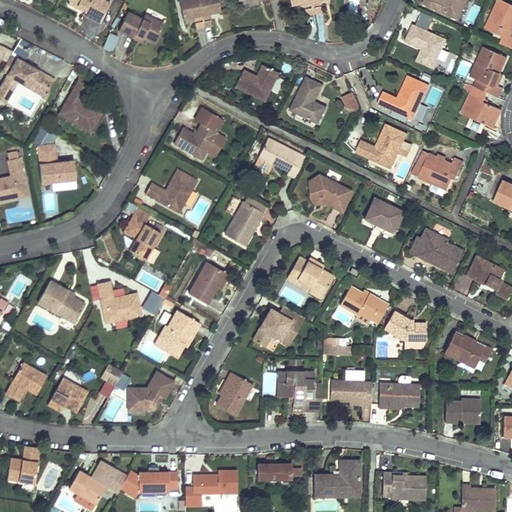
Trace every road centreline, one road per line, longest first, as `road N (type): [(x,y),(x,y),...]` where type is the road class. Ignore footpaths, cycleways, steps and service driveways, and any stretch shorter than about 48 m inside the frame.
road 1 (residential): [(185,436),(185,399),(277,253),(319,240),(511,331)]
road 2 (residential): [(185,436),(371,435),(511,474)]
road 3 (residential): [(398,0),(380,48),(341,63),(276,42),(236,42),(160,107)]
road 4 (residential): [(160,107),(94,230),(0,259)]
road 5 (residential): [(0,8),(65,39),(160,107)]
road 6 (residential): [(0,421),(50,435),(185,436)]
